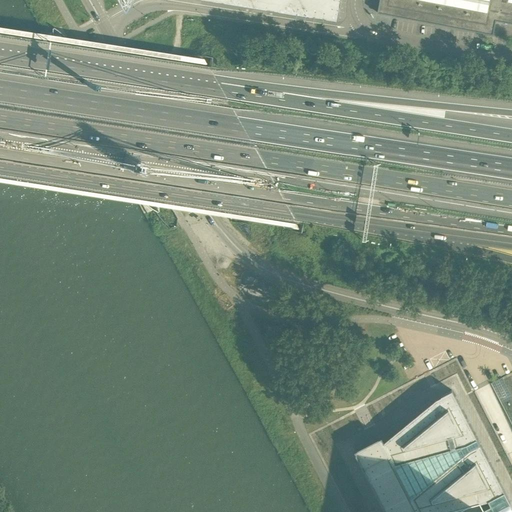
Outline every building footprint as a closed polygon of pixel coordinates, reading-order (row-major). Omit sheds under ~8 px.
[(215,0),(337,20),(340,0),(215,0)] [(380,0),(378,12),(465,29),(471,0),(380,0)] [(492,34),(495,19),(498,0),(471,0),(465,29),(492,34)] [(495,19),(511,22),(511,0),(498,0),(495,19)] [(511,511),(511,506),(480,446),(477,439),(452,390),(441,395),(441,396),(436,398),(384,441),(381,436),(354,450),(385,511),(511,511)] [(503,442),(511,453),(511,452),(511,430),(509,432),(511,436),(503,442)]
